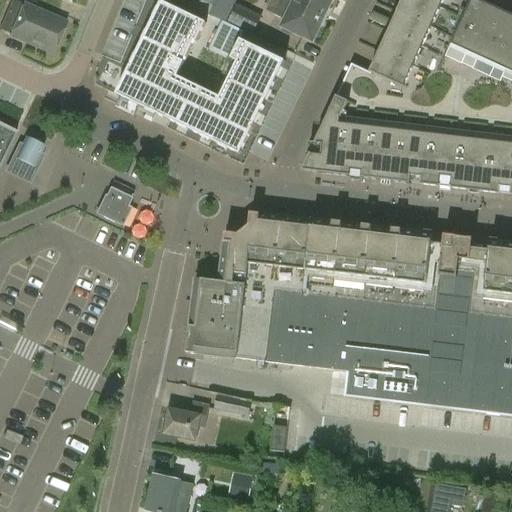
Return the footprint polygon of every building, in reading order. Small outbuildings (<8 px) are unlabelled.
[(190,0),(188,7),(227,22),(235,0),(190,0)] [(293,4),(283,0),(270,0),(265,12),(285,21),(281,28),(312,43),(324,19),(293,4)] [(283,0),(293,4),(324,19),(332,0),(283,0)] [(302,173),(410,186),(411,184),(421,185),(421,186),(500,196),(500,194),(511,196),(511,197),(511,196),(511,16),(475,0),(444,0),(440,9),(431,29),(422,48),(412,68),(402,89),(369,73),(352,66),(306,165),(302,173)] [(403,0),(397,13),(431,29),(440,9),(419,0),(403,0)] [(419,0),(440,9),(444,0),(419,0)] [(161,3),(116,96),(155,115),(169,122),(240,156),(285,63),(284,63),(240,41),(231,60),(237,63),(220,99),(178,79),(195,43),(197,44),(206,25),(161,3)] [(23,4),(9,37),(51,55),(65,22),(23,4)] [(228,22),(254,34),(261,18),(235,6),(228,22)] [(422,48),(431,29),(397,13),(388,33),(422,48)] [(412,68),(422,48),(388,33),(379,53),(412,68)] [(402,89),(412,68),(379,53),(369,73),(402,89)] [(0,167),(16,134),(12,132),(0,126),(0,167)] [(29,176),(44,147),(26,138),(11,168),(29,176)] [(110,189),(100,211),(121,221),(132,200),(110,189)] [(195,281),(187,355),(277,365),(348,374),(345,397),(442,409),(511,416),(511,245),(298,220),(250,215),(249,227),(239,235),(224,234),(218,284),(195,281)] [(252,404),(217,396),(214,410),(249,418),(252,404)] [(175,409),(174,413),(168,411),(162,437),(195,444),(199,429),(205,430),(210,406),(193,402),(190,416),(181,414),(182,411),(175,409)] [(270,452),(284,454),(287,429),(273,427),(270,452)] [(233,473),(231,496),(252,498),(255,475),(233,473)] [(153,474),(145,511),(179,511),(184,501),(190,502),(194,486),(182,482),(182,481),(153,474)] [(437,486),(434,511),(448,511),(450,499),(464,500),(465,489),(437,486)]
